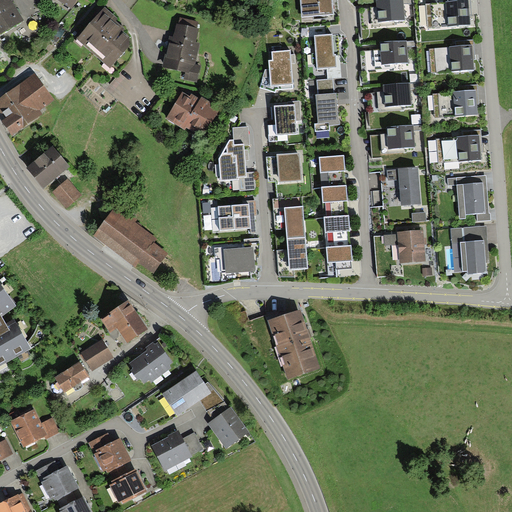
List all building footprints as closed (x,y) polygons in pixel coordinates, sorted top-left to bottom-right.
[(24,21),(11,0),(0,0),(0,34),(18,24),(24,21)] [(56,0),(71,9),(76,0),(56,0)] [(331,0),(300,0),(302,17),(332,15),(331,0)] [(394,22),(405,21),(403,0),(392,0),(376,1),(376,8),(370,9),(372,28),(395,26),(394,22)] [(468,1),(426,4),(428,30),(470,26),(469,12),(468,1)] [(105,8),(77,41),(110,70),(130,49),(129,38),(123,33),(128,27),(105,8)] [(168,47),(163,68),(186,73),(185,79),(197,81),(200,67),(195,66),(199,45),(195,44),(198,31),(196,30),(197,23),(181,19),(179,27),(176,26),(174,38),(170,37),(168,47)] [(332,35),(313,37),(316,70),(336,69),(335,56),(334,56),(332,35)] [(406,42),(379,44),(380,49),(374,50),(375,70),(395,68),(395,65),(408,63),(406,42)] [(473,57),(472,46),(428,49),(430,73),(474,70),(473,57)] [(289,52),(272,53),(272,61),(267,62),(269,70),(264,70),(261,88),(275,93),(276,90),(293,89),(290,57),(289,52)] [(34,75),(0,98),(0,112),(5,119),(2,121),(11,135),(41,114),(39,110),(52,100),(34,75)] [(334,94),(333,80),(316,81),(317,97),(315,97),(318,124),(313,125),(314,132),(329,131),(329,127),(339,126),(336,94),(334,94)] [(412,106),(410,84),(383,87),(383,92),(377,93),(378,112),(402,110),(402,107),(412,106)] [(167,120),(186,132),(187,130),(195,116),(193,115),(201,102),(194,98),(184,92),(167,120)] [(474,92),(433,94),(435,116),(476,114),(475,102),(474,92)] [(210,104),(202,100),(201,102),(193,115),(195,116),(187,130),(203,139),(221,111),(210,104)] [(292,107),(273,108),(275,136),(296,134),(294,106),(292,107)] [(413,126),(386,128),(386,135),(381,135),(382,153),(405,152),(405,149),(415,149),(413,126)] [(249,127),(234,129),(235,142),(231,142),(220,160),(222,182),(239,181),(240,191),(256,190),(255,173),(247,173),(246,157),(245,146),(251,146),(249,127)] [(480,147),(479,136),(436,139),(438,164),(481,160),(480,147)] [(26,169),(42,188),(69,166),(53,147),(26,169)] [(298,155),(277,157),(279,182),(300,180),(300,174),(298,155)] [(344,157),(318,159),(319,174),(329,173),(330,188),(344,187),(343,172),(345,172),(344,157)] [(420,205),(417,168),(386,171),(388,188),(389,207),(420,205)] [(487,189),(486,176),(448,178),(448,186),(457,185),(459,220),(466,220),(465,216),(477,216),(478,222),(491,221),(490,214),(489,214),(487,189)] [(82,196),(68,180),(52,194),(66,210),(82,196)] [(330,188),(321,188),(322,203),(331,202),(332,218),(345,217),(344,202),(348,202),(347,187),(344,187),(330,188)] [(286,241),(304,239),(300,198),(273,200),(275,229),(285,228),(286,241)] [(219,208),(221,232),(252,229),(251,219),(250,205),(219,208)] [(113,211),(94,236),(133,265),(137,259),(152,270),(164,255),(149,244),(152,241),(113,211)] [(425,213),(412,214),(413,222),(426,221),(425,213)] [(332,218),(324,219),(325,234),(333,233),(334,248),(349,247),(348,232),(349,232),(348,217),(345,217),(332,218)] [(464,243),(460,243),(463,272),(468,272),(468,275),(486,274),(486,263),(489,263),(486,226),(463,228),(464,243)] [(463,228),(451,229),(452,244),(460,243),(464,243),(463,228)] [(423,231),(397,233),(397,235),(384,236),(385,246),(398,245),(400,264),(425,262),(423,231)] [(304,239),(286,241),(287,250),(276,251),(279,278),(293,277),(293,270),(306,269),(304,239)] [(225,249),(227,274),(257,272),(256,263),(255,247),(225,249)] [(334,248),(326,249),(328,278),(337,277),(337,270),(351,269),(351,262),(352,262),(351,247),(349,247),(334,248)] [(450,273),(456,272),(453,250),(447,251),(450,273)] [(0,286),(0,317),(1,317),(15,307),(0,286)] [(128,345),(149,331),(130,303),(103,321),(111,334),(118,330),(128,345)] [(302,310),(269,321),(288,379),(321,368),(310,335),(302,310)] [(0,327),(0,366),(31,349),(14,320),(5,324),(0,327)] [(103,340),(81,353),(92,371),(114,358),(103,340)] [(140,378),(145,384),(150,380),(151,383),(171,368),(169,365),(172,363),(158,343),(155,345),(154,343),(146,348),(148,350),(130,363),(134,369),(131,371),(138,380),(140,378)] [(80,362),(55,378),(65,393),(83,381),(89,377),(80,362)] [(197,371),(163,395),(178,417),(201,401),(207,410),(224,402),(209,382),(206,385),(197,371)] [(214,420),(208,424),(226,450),(250,432),(232,407),(228,409),(224,404),(209,414),(214,420)] [(35,409),(10,422),(23,448),(44,437),(46,440),(60,433),(53,418),(42,423),(39,417),(35,409)] [(169,437),(152,446),(165,471),(192,457),(191,455),(203,449),(194,433),(183,439),(178,431),(168,436),(169,437)] [(108,433),(89,442),(103,472),(106,471),(107,474),(110,473),(114,481),(129,473),(125,465),(132,461),(127,450),(121,439),(112,443),(108,433)] [(0,460),(0,461),(13,454),(6,440),(0,442),(0,460)] [(55,461),(36,471),(51,500),(54,499),(55,501),(58,500),(62,509),(77,501),(73,493),(80,489),(74,478),(68,466),(60,470),(55,461)] [(113,484),(110,485),(119,503),(122,502),(123,504),(147,492),(141,479),(136,470),(129,473),(114,481),(112,481),(113,484)] [(32,511),(23,493),(9,500),(14,511),(32,511)] [(60,511),(91,511),(88,506),(84,498),(77,501),(62,509),(60,510),(60,511)]
